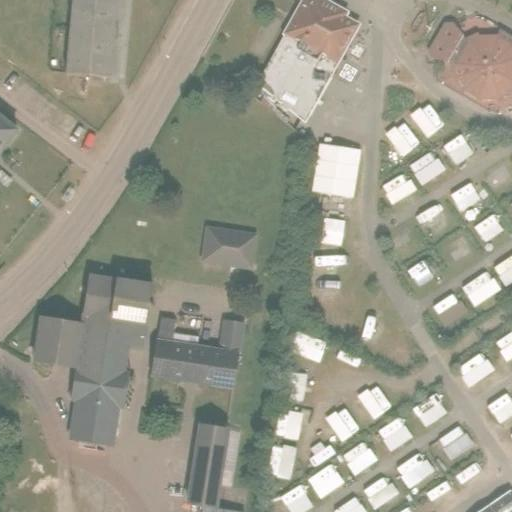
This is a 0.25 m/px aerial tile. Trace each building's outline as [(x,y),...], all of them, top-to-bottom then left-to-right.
[(68,0),(62,72),(106,75),(111,0),(68,0)] [(303,0),(256,85),(304,122),(359,25),(343,16),(345,13),(322,0),(303,0)] [(444,22),(425,54),(428,63),(438,64),(440,82),(474,102),(493,112),(511,110),(511,39),(481,19),(459,32),(454,24),(444,22)] [(434,102),(414,113),(428,137),(447,126),(434,102)] [(0,159),(21,132),(0,115),(0,159)] [(405,120),(388,135),(407,156),(424,141),(405,120)] [(446,146),(460,164),(477,152),(463,133),(446,146)] [(311,192),(352,199),(360,151),(318,144),(311,192)] [(424,183),(443,171),(432,155),(414,167),(424,183)] [(409,172),(385,184),(395,204),(419,192),(409,172)] [(317,217),(315,241),(346,244),(348,220),(317,217)] [(192,261),(243,269),(248,233),(197,226),(192,261)] [(493,248),(511,237),(507,229),(489,240),(493,248)] [(511,256),(496,267),(509,286),(511,283),(511,256)] [(478,306),(503,289),(490,270),(465,287),(478,306)] [(66,403),(73,404),(66,443),(109,450),(116,412),(120,413),(127,374),(123,373),(127,349),(140,352),(145,325),(143,324),(149,288),(86,277),(77,326),(36,319),(28,363),(72,371),(66,403)] [(448,325),(470,312),(458,293),(436,306),(448,325)] [(167,320),(150,317),(141,373),(221,386),(227,350),(232,351),(236,323),(216,320),(211,347),(164,339),(167,320)] [(322,362),(329,341),(299,330),(292,351),(322,362)] [(511,333),(498,341),(509,360),(511,358),(511,333)] [(473,387),(497,369),(484,351),(460,369),(473,387)] [(305,402),(310,374),(291,371),(286,398),(305,402)] [(378,383),(360,397),(377,419),(395,406),(378,383)] [(503,422),(511,415),(511,402),(507,394),(491,405),(503,422)] [(308,411),(287,405),(280,435),(301,440),(308,411)] [(347,406),(328,418),(344,442),(363,429),(347,406)] [(381,430),(393,448),(413,435),(401,417),(381,430)] [(193,503),(209,506),(222,429),(187,423),(174,500),(193,503)] [(451,458),(476,447),(465,425),(441,437),(451,458)] [(346,455),(358,473),(378,459),(365,441),(346,455)] [(292,479),(299,448),(276,443),(269,474),(292,479)] [(328,444),(308,457),(316,468),(335,455),(328,444)] [(421,454),(401,465),(412,485),(431,474),(421,454)] [(459,472),(464,481),(485,470),(480,460),(459,472)] [(335,463),(310,479),(323,499),(348,483),(335,463)] [(376,509),(400,495),(389,476),(365,489),(376,509)] [(448,480),(429,492),(434,501),(454,489),(448,480)] [(305,484),(284,493),(291,511),(305,511),(315,508),(305,484)] [(511,511),(511,496),(508,491),(476,511),(511,511)] [(337,511),(368,511),(360,497),(336,509),(337,511)] [(231,511),(232,509),(209,506),(193,503),(191,511),(231,511)]
